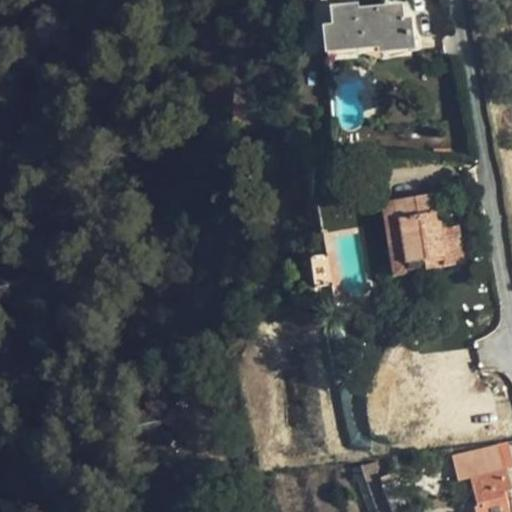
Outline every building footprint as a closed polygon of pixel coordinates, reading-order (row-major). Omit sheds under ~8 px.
[(322,27),(325,52),(379,46),(379,52),(412,48),(409,19),(401,20),(400,5),(356,10),(355,5),(329,8),(331,26),(322,27)] [(250,131),(252,91),(238,91),(236,131),(250,131)] [(456,227),(441,229),(440,222),(434,223),(430,195),(382,203),(390,249),(403,247),(407,273),(462,264),(456,227)] [(390,249),(394,275),(407,273),(403,247),(390,249)] [(313,285),(330,284),(327,254),(310,256),(313,285)] [(380,318),(397,316),(397,298),(390,291),(383,289),(378,304),(380,318)] [(312,431),(291,435),(294,454),(316,450),(312,431)] [(511,467),(511,461),(507,444),(488,449),(494,471),(507,469),(511,467)] [(494,471),(488,449),(452,458),(457,481),(469,478),(476,506),(473,507),(474,511),(508,511),(504,492),(511,490),(507,469),(494,471)] [(399,511),(412,507),(401,479),(382,486),(390,511),(399,511)]
